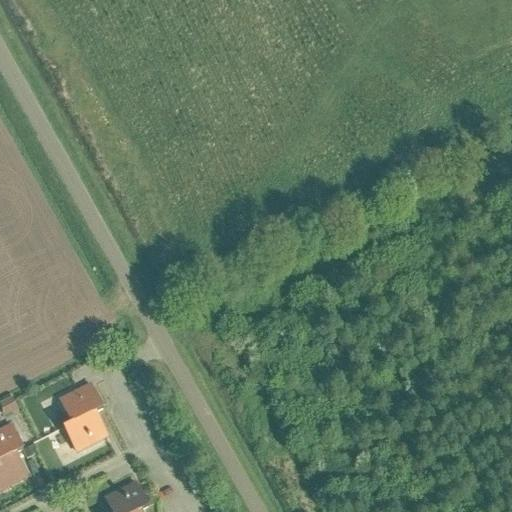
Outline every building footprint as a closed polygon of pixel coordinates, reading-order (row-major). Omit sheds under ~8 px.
[(72,425),(101,410),(89,386),(59,401),(72,425)] [(0,404),(0,409),(5,418),(18,412),(11,398),(0,404)] [(101,410),(72,425),(64,429),(76,454),(106,439),(94,415),(102,411),(101,410)] [(0,462),(22,451),(10,427),(0,431),(0,462)] [(32,449),(22,453),(26,462),(36,457),(32,449)] [(22,452),(22,451),(0,462),(0,493),(27,480),(14,456),(22,452)] [(135,484),(105,499),(111,511),(138,511),(147,508),(135,484)]
